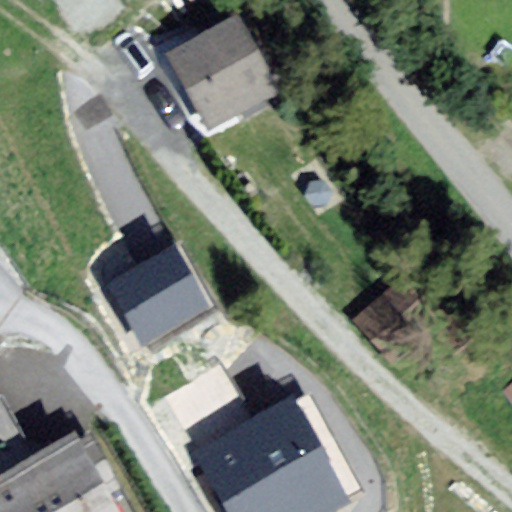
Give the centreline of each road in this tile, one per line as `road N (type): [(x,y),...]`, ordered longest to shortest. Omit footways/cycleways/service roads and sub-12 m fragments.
road 1 (track): [(511,494),(381,382),(1,0)]
road 2 (unclassified): [(325,0),(511,238)]
road 3 (track): [(185,511),(67,342),(37,321),(0,321)]
